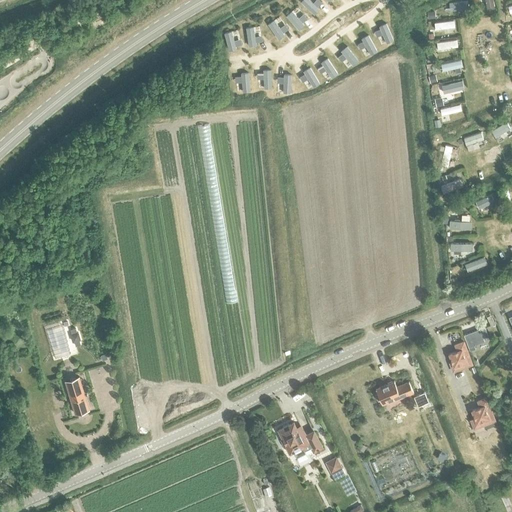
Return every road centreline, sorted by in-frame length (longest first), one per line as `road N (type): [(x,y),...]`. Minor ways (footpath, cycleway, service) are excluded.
road 1 (residential): [(2,511),(511,286)]
road 2 (track): [(446,314),(412,62),(401,60)]
road 3 (tertiary): [(0,150),(96,69),(204,0)]
